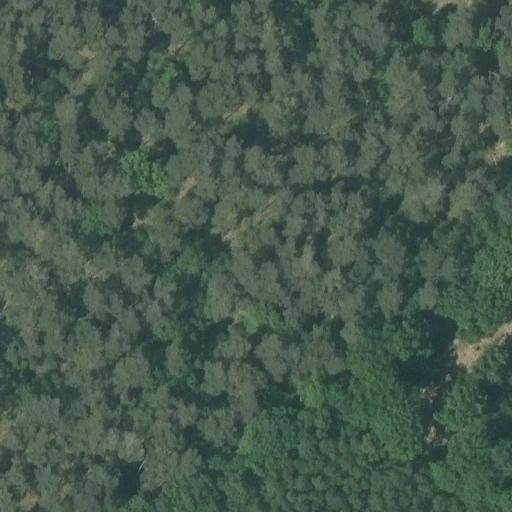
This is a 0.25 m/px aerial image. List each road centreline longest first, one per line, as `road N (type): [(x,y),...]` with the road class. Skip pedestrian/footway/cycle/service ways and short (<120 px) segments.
road 1 (track): [(377,365),(142,511)]
road 2 (track): [(511,267),(377,365)]
